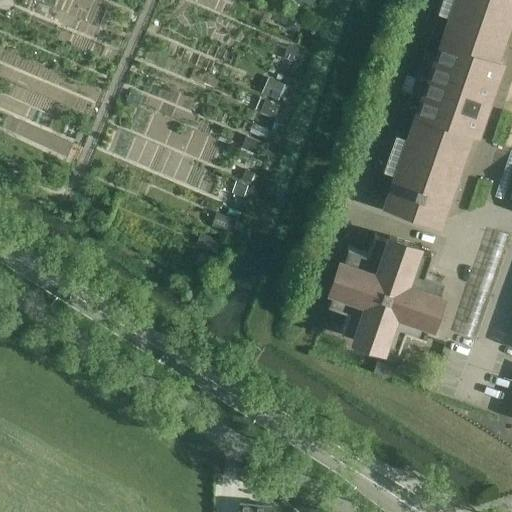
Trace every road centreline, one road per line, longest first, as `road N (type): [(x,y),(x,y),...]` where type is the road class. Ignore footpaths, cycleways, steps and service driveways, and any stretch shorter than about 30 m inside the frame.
road 1 (secondary): [(416,511),(0,248)]
road 2 (unclassified): [(347,511),(0,292)]
